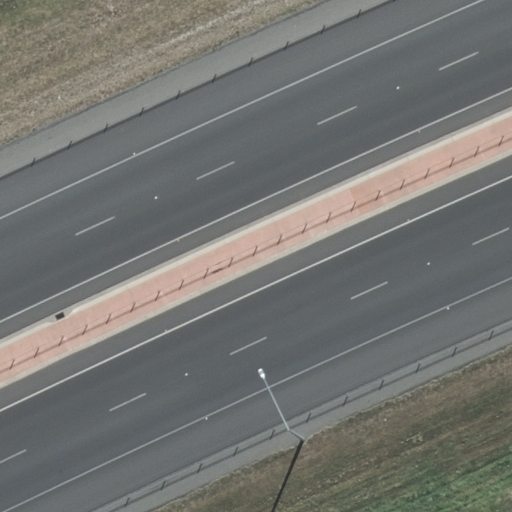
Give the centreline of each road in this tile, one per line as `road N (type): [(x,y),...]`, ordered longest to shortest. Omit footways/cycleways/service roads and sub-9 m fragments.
road 1 (motorway): [(511,229),(0,463)]
road 2 (motorway): [(0,268),(511,37)]
